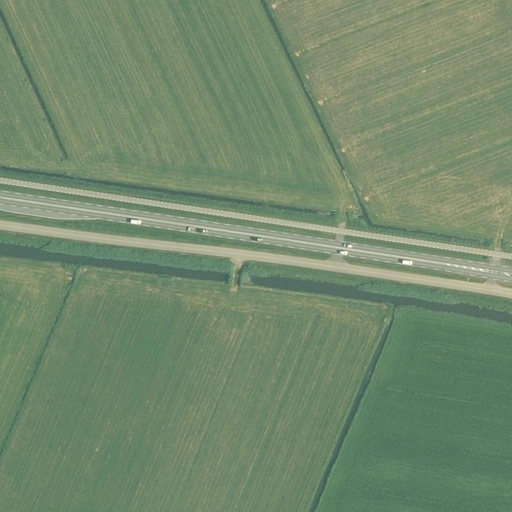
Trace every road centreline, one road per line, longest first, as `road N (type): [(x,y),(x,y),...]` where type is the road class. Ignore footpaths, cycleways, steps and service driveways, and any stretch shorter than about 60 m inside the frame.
road 1 (primary): [(511,276),(0,199)]
road 2 (unclassified): [(511,295),(0,225)]
